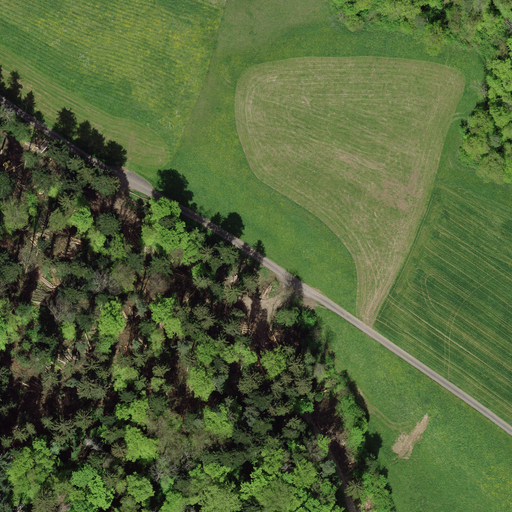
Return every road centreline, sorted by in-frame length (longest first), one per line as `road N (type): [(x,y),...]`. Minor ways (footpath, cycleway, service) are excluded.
road 1 (track): [(293,285),(269,302),(273,322),(354,511)]
road 2 (track): [(122,172),(115,198),(121,212),(217,286),(241,300),(269,302)]
